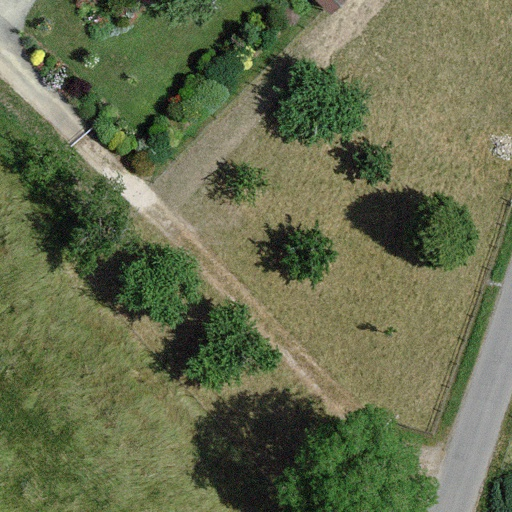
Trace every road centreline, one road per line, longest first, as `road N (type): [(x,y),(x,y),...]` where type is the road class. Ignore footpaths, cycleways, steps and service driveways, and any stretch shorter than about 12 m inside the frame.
road 1 (residential): [(0,65),(445,511)]
road 2 (unclassified): [(453,511),(511,333)]
